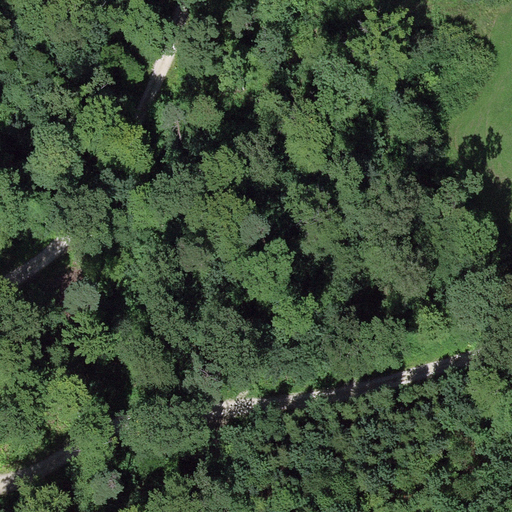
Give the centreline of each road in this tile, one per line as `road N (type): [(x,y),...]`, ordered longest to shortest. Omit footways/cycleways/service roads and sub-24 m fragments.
road 1 (track): [(0,281),(67,236),(96,199),(141,114),(182,0)]
road 2 (track): [(175,27),(163,205),(214,325)]
road 3 (track): [(511,346),(283,407),(223,406)]
road 4 (track): [(0,485),(113,420),(163,405),(223,406)]
